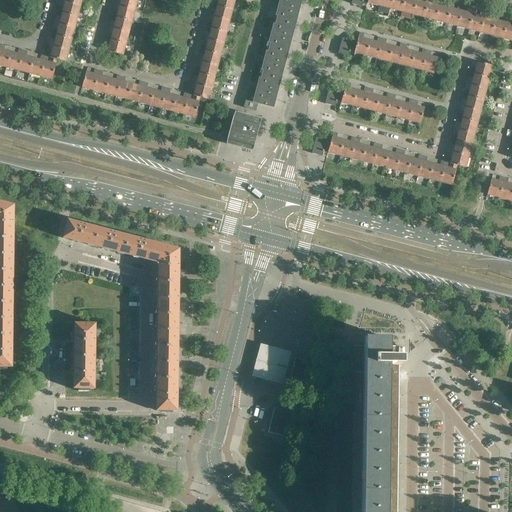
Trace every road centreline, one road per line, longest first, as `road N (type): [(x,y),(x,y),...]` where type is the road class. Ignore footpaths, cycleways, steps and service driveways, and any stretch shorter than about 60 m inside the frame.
road 1 (residential): [(42,404),(46,282),(72,255),(144,273),(145,393),(136,404)]
road 2 (residential): [(294,115),(437,152),(469,45),(511,56)]
road 3 (secondary): [(275,195),(0,125)]
road 4 (secondary): [(0,165),(263,235)]
road 5 (secondary): [(263,235),(511,300)]
road 6 (secondary): [(511,256),(275,195)]
road 7 (residential): [(207,0),(178,82),(97,62),(109,0)]
road 8 (secondary): [(209,462),(263,235)]
road 9 (residential): [(209,462),(167,467),(35,432)]
